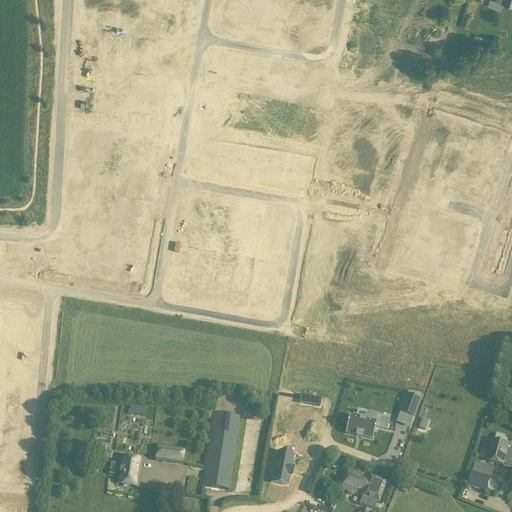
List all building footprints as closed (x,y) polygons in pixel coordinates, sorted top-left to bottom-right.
[(188,24),(190,12),(180,10),(176,9),(177,4),(159,0),(158,8),(165,9),(163,20),(188,24)] [(313,0),(295,0),(295,4),(301,5),(299,17),(323,21),(325,9),(318,7),(316,7),(317,1),(313,0)] [(83,5),(82,19),(98,20),(97,26),(111,27),(111,20),(107,20),(107,7),(83,5)] [(291,28),(290,34),(311,38),(312,32),(314,32),(321,33),(323,21),(299,17),(297,29),(291,28)] [(186,36),(188,24),(163,20),(161,31),(159,31),(158,39),(170,41),(172,34),(181,35),(186,36)] [(158,59),(182,63),(184,50),(169,48),(170,41),(158,39),(157,39),(156,46),(160,47),(158,59)] [(210,57),(207,75),(216,76),(215,83),(222,84),(226,62),(219,61),(220,59),(210,57)] [(151,71),(150,78),(163,81),(164,74),(180,77),(182,63),(158,59),(156,72),(151,71)] [(230,67),(229,77),(244,80),(248,61),(238,59),(236,68),(230,67)] [(248,61),(244,80),(260,83),(262,72),(256,71),(258,63),(248,61)] [(267,73),(264,88),(270,89),(279,91),(281,82),(283,83),(284,76),(282,75),(283,69),(274,68),(273,74),(267,73)] [(290,76),(287,91),(299,93),(299,98),(306,99),(306,97),(309,79),(303,78),(304,72),(295,70),(294,76),(290,76)] [(309,79),(306,97),(313,99),(314,92),(315,92),(315,91),(323,93),(323,94),(323,93),(326,76),(327,75),(326,75),(326,76),(318,74),(318,73),(317,73),(317,74),(317,78),(309,77),(309,79)] [(433,115),(431,123),(451,130),(453,121),(433,115)] [(451,130),(431,123),(428,132),(448,138),(451,130)] [(448,138),(428,132),(425,140),(445,147),(448,138)] [(482,154),(498,160),(505,138),(488,133),(484,147),(478,145),(476,152),(468,149),(466,156),(480,161),(482,154)] [(210,152),(207,171),(213,172),(212,174),(221,175),(222,170),(228,171),(231,156),(225,155),(218,153),(220,141),(213,140),(210,152)] [(445,147),(425,140),(422,149),(442,155),(445,147)] [(442,155),(422,149),(419,157),(440,164),(442,155)] [(232,151),(229,169),(236,170),(235,174),(243,175),(245,161),(249,162),(250,155),(232,151)] [(440,164),(419,157),(417,166),(437,172),(440,164)] [(275,163),(271,183),(275,183),(275,185),(283,187),(285,180),(290,181),(294,160),(284,159),(283,165),(275,163)] [(294,160),(290,181),(297,182),(295,188),(307,190),(311,169),(301,167),(302,162),(294,160)] [(489,185),(488,185),(490,178),(491,178),(492,177),(488,176),(490,169),(464,161),(462,168),(466,169),(463,178),(489,186),(489,185)] [(73,169),(72,181),(94,182),(94,176),(98,176),(99,165),(88,165),(87,170),(73,169)] [(437,172),(417,166),(414,174),(434,181),(437,172)] [(94,182),(72,181),(71,193),(86,194),(85,200),(96,200),(97,190),(93,189),(94,182)] [(408,196),(405,205),(425,212),(428,203),(408,196)] [(128,198),(127,206),(131,207),(129,219),(152,223),(155,210),(149,209),(143,208),(144,201),(128,198)] [(405,205),(402,214),(422,220),(425,212),(405,205)] [(70,208),(69,224),(79,225),(79,227),(80,227),(80,226),(86,227),(87,228),(87,225),(93,226),(94,218),(98,218),(98,210),(70,208)] [(229,223),(227,236),(251,240),(256,214),(239,211),(237,222),(236,221),(236,224),(229,223)] [(402,214),(399,222),(420,229),(422,220),(402,214)] [(263,222),(260,240),(269,242),(269,238),(283,240),(285,231),(287,231),(289,220),(287,219),(287,217),(273,215),(271,224),(263,222)] [(123,230),(121,238),(137,240),(138,233),(144,234),(150,235),(152,223),(129,219),(127,230),(123,230)] [(399,222),(397,231),(417,237),(420,229),(399,222)] [(397,231),(394,239),(414,246),(417,237),(397,231)] [(414,246),(394,239),(391,248),(411,254),(414,246)] [(94,248),(90,271),(98,272),(98,271),(100,271),(100,273),(99,280),(111,282),(115,260),(106,258),(107,250),(94,248)] [(411,254),(391,248),(388,256),(408,263),(411,254)] [(81,277),(83,263),(85,263),(86,251),(68,249),(65,275),(81,277)] [(130,266),(127,286),(143,289),(146,268),(130,266)] [(227,303),(231,281),(218,279),(219,275),(212,274),(209,286),(216,287),(213,301),(227,303)] [(231,281),(227,303),(241,305),(243,292),(249,293),(251,278),(240,276),(239,283),(231,281)] [(4,342),(2,361),(28,364),(29,351),(17,350),(18,343),(4,342)] [(2,361),(0,381),(12,382),(14,382),(15,375),(27,377),(28,364),(2,361)] [(0,380),(0,387),(2,388),(1,400),(26,402),(27,389),(11,388),(12,382),(0,381),(0,380)] [(413,417),(419,400),(406,395),(400,412),(413,417)] [(314,398),(312,406),(319,407),(321,399),(314,398)] [(0,412),(0,419),(8,421),(9,414),(24,416),(26,402),(1,400),(0,413),(0,412)] [(129,415),(146,418),(147,410),(130,408),(129,415)] [(203,487),(227,490),(238,417),(214,414),(203,487)] [(389,421),(377,419),(377,416),(367,414),(366,421),(349,417),(345,435),(356,437),(356,438),(361,439),(372,441),(375,428),(386,431),(389,421)] [(509,445),(492,441),(487,462),(503,466),(504,464),(511,466),(511,451),(507,450),(509,445)] [(106,445),(96,444),(94,457),(104,458),(106,445)] [(183,451),(157,447),(155,461),(181,465),(183,451)] [(10,462),(11,455),(0,453),(0,474),(19,476),(20,463),(10,462)] [(274,474),(272,483),(287,486),(289,477),(291,477),(292,469),(290,468),(292,457),(278,454),(276,464),(273,463),(271,473),(274,474)] [(340,464),(336,457),(329,460),(332,467),(335,466),(336,469),(339,468),(337,465),(340,464)] [(142,461),(120,458),(116,485),(137,489),(139,478),(138,478),(139,472),(140,472),(142,461)] [(484,476),(487,467),(475,464),(469,486),(486,491),(490,478),(484,476)] [(348,471),(342,490),(362,497),(359,505),(374,510),(377,502),(378,503),(385,483),(369,477),(369,478),(348,471)] [(399,491),(406,494),(409,486),(402,483),(399,491)]
